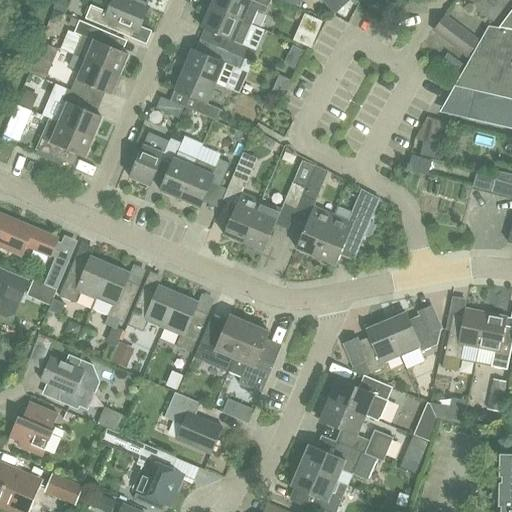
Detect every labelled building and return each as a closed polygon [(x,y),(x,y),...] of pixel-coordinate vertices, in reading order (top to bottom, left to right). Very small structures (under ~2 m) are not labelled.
[(112,0),(108,11),(92,4),(86,18),(131,37),(138,20),(143,22),(149,7),(133,0),(112,0)] [(213,0),(211,6),(252,23),(258,9),(265,12),(270,0),(213,0)] [(329,0),(356,22),(371,5),(365,0),(329,0)] [(227,37),(223,48),(250,60),(255,49),(243,43),(252,23),(211,6),(202,27),(227,37)] [(446,14),(434,31),(468,55),(480,38),(446,14)] [(82,35),(74,54),(120,74),(129,54),(107,44),(112,33),(94,26),(80,19),(75,32),(82,35)] [(299,26),(293,39),(311,47),(317,33),(299,26)] [(511,28),(492,26),(457,86),(476,90),(511,98),(511,28)] [(308,77),(316,48),(302,44),(294,74),(308,77)] [(193,48),(184,69),(217,83),(225,62),(241,69),(245,58),(250,60),(223,48),(218,59),(193,48)] [(464,65),(446,53),(441,61),(458,74),(464,65)] [(78,79),(76,78),(71,90),(67,88),(84,95),(88,84),(112,94),(120,74),(74,54),(69,66),(81,71),(78,79)] [(35,58),(29,72),(45,79),(51,64),(35,58)] [(196,111),(219,121),(224,109),(208,103),(217,83),(184,69),(175,89),(201,100),(196,111)] [(291,80),(281,75),(274,87),(284,93),(291,80)] [(68,102),(59,122),(93,136),(102,116),(79,106),(84,95),(67,88),(62,100),(68,102)] [(511,126),(511,98),(476,90),(470,116),(511,126)] [(35,102),(22,96),(19,104),(32,109),(35,102)] [(180,118),(185,106),(162,96),(157,108),(180,118)] [(51,141),(42,137),(37,149),(55,157),(60,145),(85,156),(93,136),(59,122),(51,141)] [(197,158),(179,150),(183,142),(171,137),(164,153),(161,160),(151,185),(162,160),(171,164),(160,189),(180,198),(197,158)] [(130,176),(151,185),(161,160),(164,153),(144,144),(130,176)] [(287,146),(284,154),(295,159),(297,155),(287,146)] [(216,166),(197,158),(180,198),(201,207),(212,182),(221,186),(231,162),(220,157),(216,166)] [(246,187),(253,170),(238,164),(231,181),(246,187)] [(329,171),(316,165),(304,194),(317,199),(329,171)] [(511,173),(480,166),(479,173),(493,177),(511,182),(511,173)] [(511,198),(511,182),(493,177),(491,193),(511,198)] [(307,186),(293,180),(284,201),(298,208),(307,186)] [(348,220),(334,214),(316,256),(336,265),(340,255),(348,237),(361,243),(379,201),(380,198),(362,188),(352,211),(348,220)] [(224,234),(244,243),(262,201),(242,193),(240,199),(224,234)] [(281,209),(262,201),(244,243),(264,251),(275,224),(281,209)] [(297,248),(316,256),(334,214),(314,206),(306,226),(297,248)] [(0,213),(0,244),(22,254),(27,244),(51,255),(58,238),(0,213)] [(69,260),(57,254),(44,284),(57,289),(69,260)] [(80,291),(96,298),(110,265),(91,256),(88,263),(75,258),(60,295),(75,302),(80,291)] [(109,314),(105,324),(112,327),(107,341),(116,345),(123,329),(117,327),(120,321),(124,323),(140,286),(127,280),(130,273),(110,265),(96,298),(97,298),(93,308),(109,314)] [(19,303),(28,281),(3,270),(0,275),(0,314),(7,317),(15,314),(19,303)] [(148,320),(165,327),(179,294),(159,285),(156,292),(144,287),(128,325),(143,331),(148,320)] [(181,334),(176,345),(192,352),(208,314),(196,309),(198,302),(179,294),(165,327),(181,334)] [(60,314),(65,303),(54,298),(49,309),(60,314)] [(406,312),(387,321),(401,354),(419,346),(421,352),(438,344),(442,329),(432,305),(419,311),(421,314),(409,319),(406,312)] [(464,345),(479,348),(486,312),(465,307),(464,316),(453,314),(442,368),(458,371),(464,345)] [(486,312),(479,348),(494,351),(491,366),(507,369),(511,346),(511,325),(506,325),(508,316),(486,312)] [(216,349),(235,357),(250,323),(230,315),(219,339),(204,333),(198,348),(214,355),(216,349)] [(383,362),(401,354),(387,321),(367,329),(370,336),(358,341),(357,337),(344,343),(354,366),(365,361),(371,373),(386,367),(383,362)] [(247,363),(239,383),(262,393),(275,363),(259,356),(269,332),(250,323),(235,357),(247,363)] [(111,361),(127,368),(136,348),(119,341),(111,361)] [(95,393),(100,381),(93,364),(69,354),(66,362),(51,356),(44,373),(48,382),(59,387),(62,392),(58,400),(78,409),(86,390),(95,393)] [(184,375),(172,370),(166,385),(177,389),(184,375)] [(338,378),(329,399),(379,420),(393,387),(365,375),(360,387),(338,378)] [(494,377),(492,388),(491,388),(487,407),(503,411),(510,381),(494,377)] [(212,453),(223,427),(196,415),(201,402),(175,391),(165,416),(182,424),(177,438),(212,453)] [(359,435),(367,415),(379,420),(329,399),(321,419),(343,428),(337,441),(340,442),(340,443),(362,452),(384,461),(394,437),(375,428),(371,440),(359,435)] [(17,421),(6,445),(7,446),(11,437),(20,441),(18,445),(43,456),(54,430),(52,430),(59,414),(30,401),(21,423),(17,421)] [(430,404),(436,418),(461,423),(464,410),(430,402),(430,404)] [(250,423),(255,410),(243,405),(238,418),(250,423)] [(105,406),(98,424),(121,433),(127,416),(105,406)] [(416,474),(430,441),(413,434),(400,467),(416,474)] [(310,444),(301,465),(348,485),(338,481),(343,470),(353,474),(362,452),(340,443),(335,455),(310,444)] [(170,505),(181,478),(170,474),(177,457),(145,444),(137,464),(144,467),(135,490),(170,505)] [(498,511),(511,511),(511,453),(500,453),(498,511)] [(0,504),(17,511),(26,511),(40,480),(0,462),(0,504)] [(327,511),(336,511),(343,496),(348,485),(301,465),(292,485),(317,496),(313,506),(327,511)] [(53,472),(45,492),(76,505),(84,486),(53,472)] [(116,500),(100,493),(95,504),(112,511),(116,500)]
